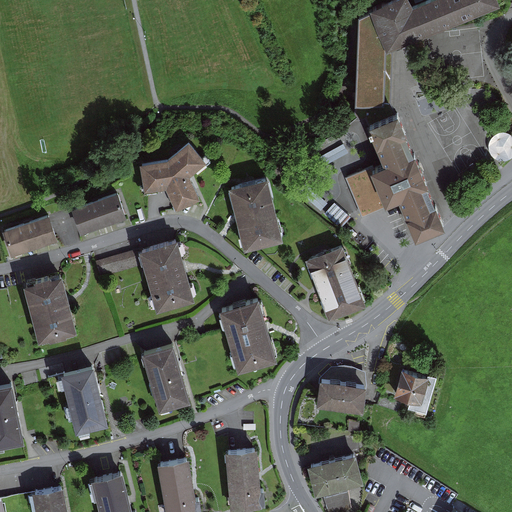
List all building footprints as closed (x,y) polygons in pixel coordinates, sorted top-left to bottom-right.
[(501,0),(424,0),(415,4),(413,0),(387,0),(361,11),(359,97),(384,96),(387,46),(501,0)] [(372,159),(347,170),(363,207),(401,191),(409,211),(406,213),(415,233),(444,221),(435,202),(433,203),(424,182),(426,182),(404,131),(406,130),(397,110),(371,121),(374,128),(370,129),(375,141),(379,140),(386,157),(374,162),(372,159)] [(494,157),(500,157),(505,156),(510,153),(511,150),(511,131),(511,130),(507,127),(502,125),(496,125),(492,127),(487,130),(484,135),(483,140),(484,145),(486,150),(490,154),(494,157)] [(189,141),(167,159),(140,163),(144,189),(169,185),(178,206),(199,197),(189,175),(206,162),(189,141)] [(334,162),(337,169),(353,163),(345,145),(323,154),(327,165),(334,162)] [(265,179),(228,189),(244,248),(281,238),(265,179)] [(118,190),(72,206),(81,231),(127,215),(118,190)] [(12,253),(58,238),(49,213),(3,228),(12,253)] [(158,307),(188,299),(173,241),(143,249),(146,262),(158,307)] [(366,303),(343,243),(305,257),(328,318),(366,303)] [(146,262),(143,249),(97,261),(100,274),(146,262)] [(34,280),(23,282),(38,340),(77,330),(62,272),(52,275),(51,273),(34,278),(34,280)] [(259,295),(219,307),(238,371),(278,359),(259,295)] [(173,340),(142,350),(159,409),(191,400),(173,340)] [(76,432),(108,424),(94,364),(61,371),(76,432)] [(417,374),(401,370),(393,396),(409,401),(406,411),(425,416),(436,378),(417,373),(417,374)] [(367,383),(320,376),(316,404),(363,410),(367,383)] [(0,446),(24,442),(12,381),(0,383),(0,446)] [(257,447),(226,449),(230,507),(265,505),(264,489),(260,489),(257,447)] [(353,454),(311,465),(321,503),(363,492),(353,454)] [(198,511),(189,456),(157,462),(166,511),(198,511)] [(133,511),(123,470),(92,478),(100,511),(133,511)] [(68,511),(64,485),(32,491),(36,511),(68,511)]
